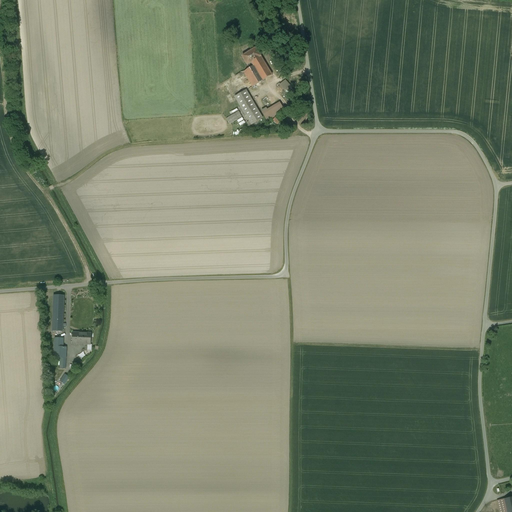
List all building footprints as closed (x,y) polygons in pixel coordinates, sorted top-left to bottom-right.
[(247,65),(261,57),(256,48),(242,57),(247,65)] [(253,87),(272,75),(261,57),(247,65),(249,68),(248,68),(249,69),(244,72),(245,74),(253,87)] [(290,87),(285,81),(279,85),(285,91),(285,90),(290,87)] [(294,91),(290,87),(285,90),(289,95),(294,91)] [(246,91),(235,97),(249,121),(251,125),(262,119),(246,91)] [(262,113),(267,121),(285,111),(280,102),(262,113)] [(231,116),(226,119),(230,124),(242,117),(238,111),(231,116)] [(277,116),(273,120),(277,125),(281,121),(277,116)] [(64,296),(54,296),(52,332),(62,332),(64,296)] [(91,333),(73,333),(72,344),(91,345),(91,333)] [(64,339),(55,338),(54,358),(60,358),(60,369),(65,369),(66,358),(67,347),(63,347),(64,339)] [(59,382),(63,384),(69,377),(65,374),(59,382)] [(511,511),(511,497),(503,499),(503,500),(505,511),(511,511)]
